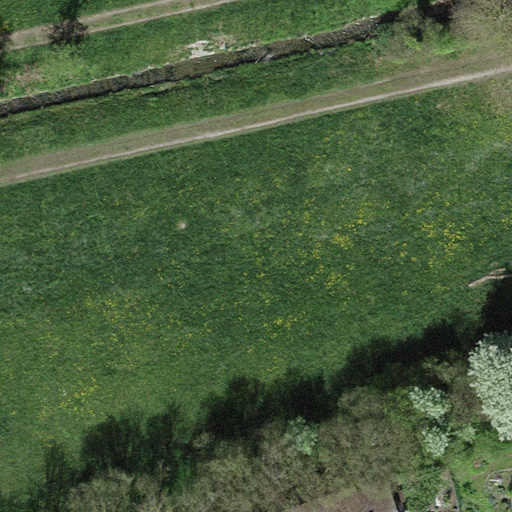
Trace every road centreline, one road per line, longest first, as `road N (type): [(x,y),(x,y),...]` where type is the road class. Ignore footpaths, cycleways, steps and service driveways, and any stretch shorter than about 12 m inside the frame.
road 1 (track): [(0,215),(511,87)]
road 2 (track): [(0,46),(203,0)]
